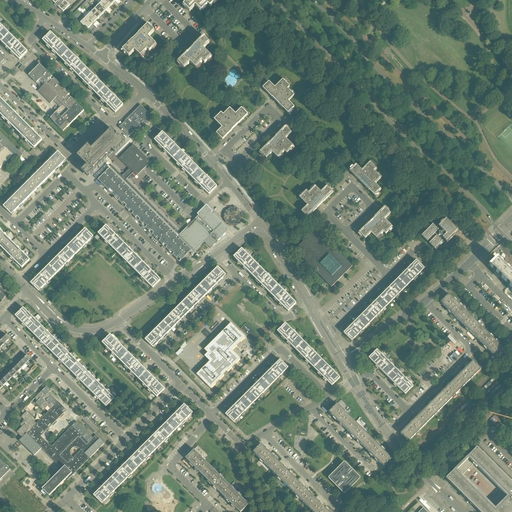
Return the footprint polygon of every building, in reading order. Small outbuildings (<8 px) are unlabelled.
[(65,0),(58,7),(63,12),(70,5),(65,0)] [(103,0),(102,0),(99,4),(105,11),(110,6),(103,0)] [(210,7),(216,0),(188,0),(183,6),(189,12),(195,6),(201,12),(207,5),(210,7)] [(99,4),(94,9),(100,16),(105,11),(99,4)] [(94,9),(90,13),(97,20),(100,16),(94,9)] [(90,13),(85,18),(92,24),(97,20),(90,13)] [(92,24),(85,18),(80,23),(84,26),(84,25),(88,29),(92,24)] [(27,52),(17,42),(0,24),(0,41),(19,60),(27,52)] [(122,51),(125,54),(128,57),(134,51),(140,57),(147,50),(149,52),(156,46),(149,38),(148,38),(154,32),(148,25),(138,35),(132,41),(122,51)] [(42,41),(79,77),(115,114),(123,105),(50,33),(42,41)] [(204,64),(211,57),(204,50),(203,50),(209,44),(203,37),(193,47),(187,53),(177,63),(184,69),(190,63),(195,69),(202,62),(204,64)] [(70,127),(61,135),(67,141),(84,124),(78,118),(72,125),(70,124),(84,111),(71,98),(70,99),(67,96),(69,94),(54,79),(53,80),(51,78),(52,77),(40,64),(39,65),(29,75),(28,75),(36,83),(37,83),(41,88),(37,91),(38,92),(38,91),(50,103),(50,104),(53,101),(56,103),(56,102),(61,107),(50,119),(63,132),(69,126),(70,127)] [(278,104),(288,114),(294,107),(288,102),(294,96),(287,89),(289,87),(282,80),(275,87),(275,88),(268,82),(262,88),(272,98),(278,104)] [(0,114),(34,149),(42,140),(0,98),(0,114)] [(140,108),(132,117),(140,125),(148,116),(147,115),(148,114),(146,112),(145,113),(140,108)] [(223,115),(221,113),(214,120),(221,127),(222,128),(216,134),(222,140),(232,130),(231,130),(237,124),(238,124),(247,115),(241,108),(235,114),(230,108),(223,115)] [(140,125),(132,117),(129,120),(127,118),(119,127),(121,130),(122,131),(122,130),(128,137),(137,128),(140,125)] [(260,152),(266,158),(272,152),(278,158),(284,152),(286,154),(293,147),(286,140),(285,139),(291,133),(285,127),(275,136),(276,137),(270,143),(269,142),(260,152)] [(90,148),(88,146),(77,156),(79,159),(86,166),(81,171),(87,177),(113,152),(114,153),(125,143),(110,128),(90,148)] [(0,168),(12,156),(17,160),(22,155),(0,132),(0,168)] [(154,141),(190,177),(209,195),(217,187),(162,132),(154,141)] [(119,159),(128,168),(141,153),(133,145),(119,159)] [(58,152),(32,178),(3,207),(11,215),(66,160),(58,152)] [(141,153),(128,168),(136,176),(150,162),(141,153)] [(374,172),(376,170),(369,163),(361,171),(355,165),(349,171),(359,181),(359,180),(365,186),(365,187),(374,196),(381,190),(375,184),(381,178),(374,172)] [(110,167),(108,170),(98,180),(150,232),(166,248),(180,262),(192,249),(178,236),(110,167)] [(157,172),(159,174),(161,176),(166,172),(163,170),(161,167),(157,172)] [(306,191),(299,198),(306,205),(307,206),(301,212),(307,218),(317,208),(323,202),(333,192),(326,186),(320,192),(315,186),(308,193),(306,191)] [(385,234),(392,227),(384,220),(390,214),(384,207),(374,217),(368,223),(358,233),(365,239),(371,233),(376,239),(383,232),(385,234)] [(223,215),(223,219),(226,223),(229,225),(234,225),(238,223),(240,219),(240,215),(238,211),(234,209),(229,209),(226,211),(223,215)] [(178,236),(192,249),(202,240),(210,248),(226,232),(229,230),(209,210),(203,210),(191,223),(189,225),(178,236)] [(442,232),(442,236),(443,237),(442,238),(446,242),(448,239),(449,240),(452,237),(451,236),(458,230),(455,228),(456,227),(453,224),(452,225),(446,218),(443,221),(442,220),(439,223),(440,224),(438,226),(442,230),(443,231),(442,232)] [(433,224),(429,228),(435,234),(438,230),(433,224)] [(106,226),(98,234),(152,289),(160,280),(149,269),(134,254),(106,226)] [(429,228),(425,232),(431,238),(435,234),(429,228)] [(82,232),(49,265),(45,269),(30,284),(39,292),(57,274),(93,237),(88,232),(85,229),(82,232)] [(4,234),(0,230),(0,246),(4,250),(22,268),(30,260),(17,248),(4,234)] [(337,270),(343,276),(352,266),(332,246),(331,246),(327,241),(327,240),(326,240),(322,236),(322,235),(321,235),(315,230),(309,236),(308,236),(307,236),(306,236),(305,236),(305,237),(304,237),(304,238),(304,239),(304,240),(305,240),(301,245),(294,251),(300,256),(300,257),(301,257),(305,261),(305,262),(306,262),(310,266),(310,267),(311,267),(331,287),(338,280),(333,275),(332,276),(320,264),(329,256),(340,267),(337,270)] [(431,238),(425,232),(421,236),(427,242),(431,238)] [(436,236),(432,239),(438,245),(442,241),(436,236)] [(438,245),(432,239),(428,243),(434,249),(438,245)] [(233,257),(277,301),(288,312),(296,304),(241,249),(233,257)] [(497,259),(490,266),(490,267),(493,269),(495,272),(495,273),(495,272),(498,275),(497,275),(498,275),(501,277),(506,283),(509,285),(508,286),(509,286),(511,288),(511,289),(511,288),(511,274),(505,267),(506,266),(505,266),(505,265),(504,264),(503,265),(497,259)] [(416,261),(398,279),(343,333),(351,341),(424,269),(416,261)] [(217,267),(192,293),(145,340),(153,348),(226,275),(217,267)] [(338,280),(343,276),(337,270),(333,275),(338,280)] [(440,302),(476,338),(495,357),(503,349),(466,312),(464,310),(448,294),(440,302)] [(15,316),(88,389),(106,407),(114,399),(23,308),(15,316)] [(196,374),(205,383),(210,389),(224,375),(223,374),(226,371),(227,372),(240,359),(232,350),(245,337),(231,323),(204,350),(207,353),(204,356),(209,361),(196,374)] [(340,378),(303,342),(285,323),(277,332),(331,386),(340,378)] [(4,333),(0,336),(0,338),(5,343),(9,339),(4,333)] [(102,343),(156,398),(165,389),(110,335),(102,343)] [(413,387),(395,368),(376,350),(368,358),(405,395),(413,387)] [(24,354),(20,358),(25,364),(30,359),(24,354)] [(20,358),(15,363),(21,368),(25,364),(20,358)] [(280,360),(261,378),(225,415),(233,423),(270,387),(288,368),(280,360)] [(408,442),(470,380),(481,369),(473,361),(400,433),(408,442)] [(15,363),(11,367),(16,373),(21,368),(15,363)] [(11,367),(6,372),(12,377),(16,373),(11,367)] [(6,372),(2,376),(8,382),(12,377),(6,372)] [(24,420),(20,425),(22,427),(16,432),(22,438),(19,441),(34,456),(41,448),(62,469),(42,489),(49,496),(66,479),(67,480),(89,458),(104,444),(96,435),(93,438),(77,421),(65,433),(51,447),(40,436),(60,417),(67,410),(58,402),(55,405),(52,402),(55,399),(48,393),(51,390),(47,386),(34,398),(37,401),(35,403),(42,410),(47,405),(51,409),(37,423),(34,421),(35,420),(27,411),(26,412),(23,409),(21,411),(24,414),(21,417),(24,420)] [(332,415),(383,467),(391,458),(337,404),(328,412),(332,415)] [(120,486),(138,468),(160,446),(192,413),(184,405),(93,496),(102,504),(120,486)] [(252,452),(289,488),(312,511),(328,511),(289,472),(261,444),(252,452)] [(511,511),(511,483),(511,482),(506,477),(505,476),(500,471),(499,471),(494,465),(488,459),(482,453),(477,448),(476,447),(472,452),(469,455),(468,456),(483,471),(501,489),(507,494),(511,490),(511,492),(511,493),(504,501),(499,506),(492,511),(489,511),(488,510),(492,507),(487,502),(464,479),(455,470),(454,469),(452,471),(451,473),(446,478),(451,484),(456,488),(456,489),(462,494),(467,500),(472,505),(477,510),(478,510),(479,511),(511,511)] [(185,458),(239,511),(240,511),(248,504),(204,460),(194,450),(185,458)] [(0,479),(10,469),(0,458),(0,479)] [(330,479),(332,481),(343,492),(345,489),(346,491),(351,486),(350,484),(353,482),(354,483),(357,480),(355,479),(358,477),(345,464),(344,463),(343,464),(337,470),(332,475),(330,477),(329,478),(330,479)]
